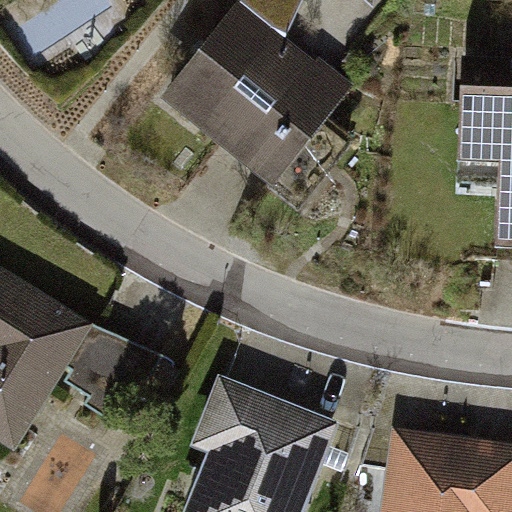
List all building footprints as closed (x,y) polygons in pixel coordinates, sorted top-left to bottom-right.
[(248,27),(182,104),(291,196),(357,119),(248,27)] [(511,71),(465,69),(461,160),(507,162),(503,244),(511,244),(511,71)] [(0,428),(27,445),(92,338),(0,282),(0,428)] [(227,397),(187,511),(310,511),(337,435),(227,397)] [(511,511),(511,461),(398,446),(389,511),(511,511)]
